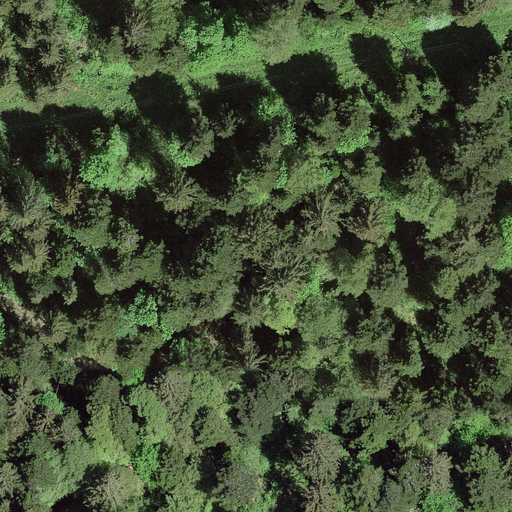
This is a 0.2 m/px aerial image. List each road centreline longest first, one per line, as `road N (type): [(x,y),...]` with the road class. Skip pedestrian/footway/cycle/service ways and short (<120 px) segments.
road 1 (track): [(0,244),(169,325),(325,372),(477,413),(511,389)]
road 2 (track): [(139,511),(134,472),(169,325)]
